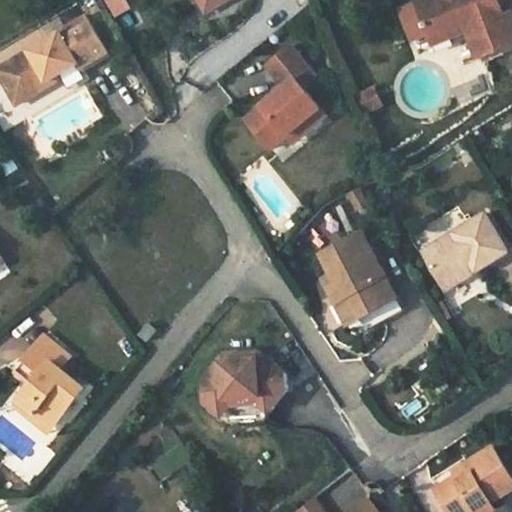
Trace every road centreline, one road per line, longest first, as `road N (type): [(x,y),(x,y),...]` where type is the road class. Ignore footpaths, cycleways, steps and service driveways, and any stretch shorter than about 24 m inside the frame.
road 1 (residential): [(511,383),(415,445),(388,445),(376,440),(272,285),(236,268)]
road 2 (residential): [(236,268),(22,511)]
road 3 (residential): [(180,138),(241,239),(236,268)]
